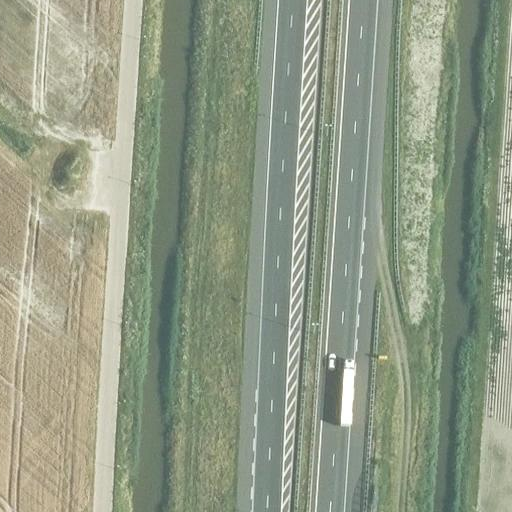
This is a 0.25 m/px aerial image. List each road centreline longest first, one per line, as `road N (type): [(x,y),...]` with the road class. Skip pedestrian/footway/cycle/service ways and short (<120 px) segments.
road 1 (motorway): [(330,511),(364,0)]
road 2 (motorway): [(295,0),(266,511)]
